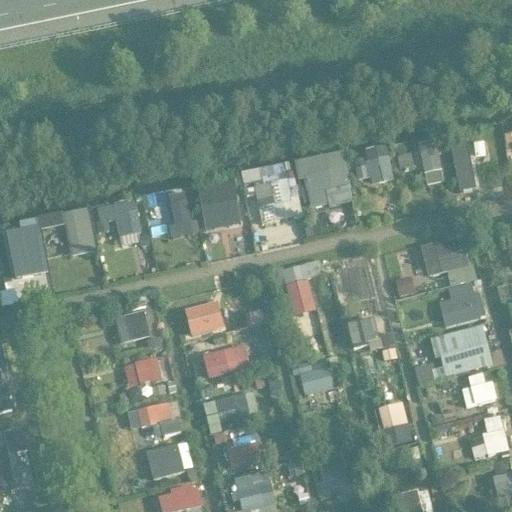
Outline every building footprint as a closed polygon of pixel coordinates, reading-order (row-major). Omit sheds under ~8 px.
[(467,142),(450,146),(461,192),(478,189),(467,142)] [(492,175),(486,144),(470,147),(475,178),(492,175)] [(440,175),(437,159),(441,158),(438,145),(417,150),(424,179),(440,175)] [(390,182),(386,163),(370,166),(374,185),(390,182)] [(340,192),(336,173),(321,176),(325,195),(340,192)] [(290,203),(287,183),(271,186),(275,206),(290,203)] [(240,213),(236,194),(221,197),(225,217),(240,213)] [(191,224),(186,204),(171,208),(175,227),(191,224)] [(141,237),(137,217),(116,221),(120,242),(141,237)] [(87,246),(82,226),(67,230),(71,249),(87,246)] [(38,270),(32,239),(14,243),(20,273),(38,270)] [(458,261),(464,260),(460,243),(432,250),(440,279),(461,274),(458,261)] [(316,316),(308,284),(286,290),(294,321),(316,316)] [(472,316),(468,302),(458,304),(455,294),(444,297),(447,307),(437,310),(441,324),(472,316)] [(220,331),(215,314),(194,319),(199,342),(220,337),(218,331),(220,331)] [(150,342),(144,317),(128,321),(133,346),(150,342)] [(379,343),(374,324),(348,330),(353,349),(379,343)] [(481,351),(477,335),(450,341),(455,363),(467,360),(466,355),(481,351)] [(269,339),(254,342),(258,356),(272,353),(269,339)] [(239,373),(233,351),(204,359),(210,380),(239,373)] [(160,382),(156,365),(136,370),(140,387),(160,382)] [(0,403),(13,401),(5,371),(0,372),(0,403)] [(333,392),(328,371),(301,378),(306,399),(314,397),(317,409),(341,403),(338,391),(333,392)] [(502,402),(498,387),(460,397),(464,412),(502,402)] [(250,416),(245,398),(216,406),(220,424),(250,416)] [(171,422),(168,407),(138,414),(142,429),(171,422)] [(408,429),(403,409),(379,415),(385,435),(408,429)] [(508,457),(499,421),(483,425),(486,439),(470,443),(474,461),(500,455),(501,458),(508,457)] [(265,462),(261,445),(249,448),(247,440),(233,443),(235,452),(228,453),(232,470),(265,462)] [(0,485),(9,484),(1,448),(0,447),(0,485)] [(185,477),(178,448),(148,456),(153,473),(162,471),(165,482),(185,477)] [(354,491),(346,461),(319,468),(323,485),(334,483),(337,495),(354,491)] [(511,498),(511,475),(507,477),(504,464),(492,467),(495,480),(492,481),(497,502),(511,498)] [(257,511),(264,510),(259,489),(238,494),(242,511),(257,511)] [(183,511),(193,509),(189,494),(159,502),(161,511),(183,511)] [(423,511),(420,497),(404,501),(406,511),(423,511)]
